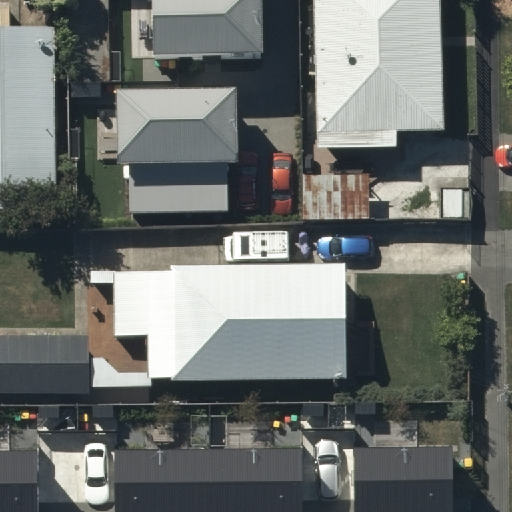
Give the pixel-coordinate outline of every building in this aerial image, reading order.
[(264,0),(153,0),(156,67),(265,64),(264,0)] [(445,142),(441,0),(318,0),(323,161),(399,159),(399,143),(445,142)] [(59,40),(0,39),(0,223),(59,223),(59,40)] [(237,98),(119,100),(120,175),(131,175),(230,173),(238,173),(237,98)] [(230,173),(131,175),(131,219),(231,218),(230,173)] [(350,278),(118,277),(118,347),(150,347),(150,388),(177,389),(177,393),(351,395),(351,376),(373,376),(373,323),(349,323),(350,278)] [(91,347),(0,346),(0,405),(91,406),(91,347)] [(452,511),(453,459),(354,458),(353,511),(452,511)] [(0,511),(43,511),(43,460),(0,459),(0,511)] [(303,511),(304,460),(117,460),(116,511),(303,511)]
